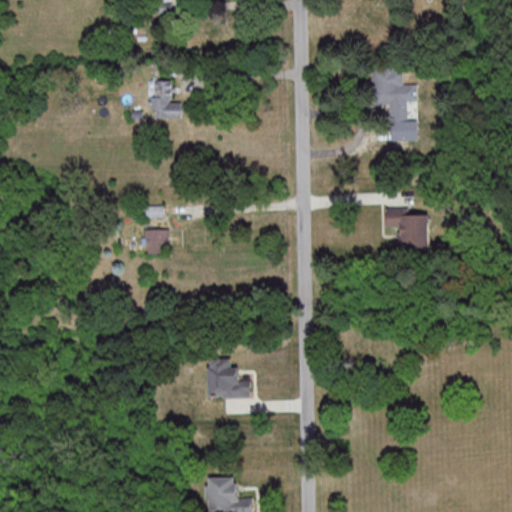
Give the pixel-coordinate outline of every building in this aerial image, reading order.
[(391,140),(418,139),(418,120),(408,120),(408,101),(418,101),(418,83),(404,84),(404,68),(373,69),(373,104),(390,104),(391,140)] [(183,102),(172,101),(172,80),(157,80),(156,96),(151,96),(151,108),(157,108),(156,117),(182,118),(183,102)] [(147,217),(164,217),(163,205),(146,206),(147,217)] [(384,206),(408,206),(408,212),(429,211),(430,247),(398,247),(397,231),(400,231),(400,225),(385,225),(384,206)] [(169,228),(147,229),(147,253),(169,252),(169,228)] [(212,357),(230,356),(231,365),(239,365),(239,379),(250,378),(250,396),(223,396),(223,393),(209,393),(208,364),(211,364),(211,358),(212,358),(212,357)] [(208,475),(234,475),(234,481),(239,481),(239,498),(250,497),(250,511),(209,511),(209,497),(205,498),(204,484),(208,484),(208,475)]
